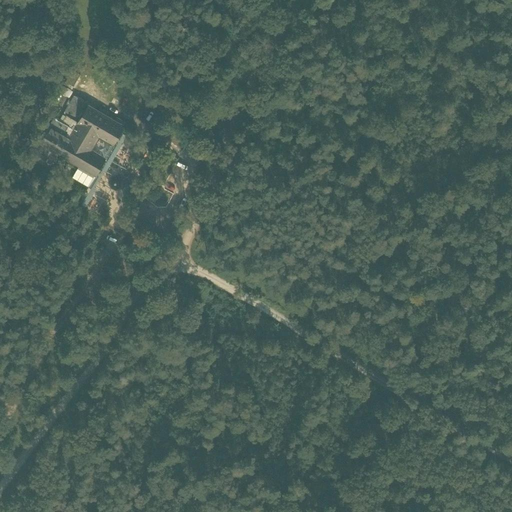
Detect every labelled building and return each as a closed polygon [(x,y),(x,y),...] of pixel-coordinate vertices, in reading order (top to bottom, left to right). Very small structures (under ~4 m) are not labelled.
[(60,75),(52,88),(58,91),(65,78),(60,75)] [(47,93),(54,97),(58,91),(52,88),(50,87),(47,93)] [(63,94),(58,91),(54,97),(60,100),(63,94)] [(57,120),(72,129),(83,109),(84,108),(69,99),(57,120)] [(90,179),(100,162),(85,154),(93,139),(108,148),(118,129),(83,109),(72,129),(66,139),(55,159),(90,179)] [(37,149),(55,159),(66,139),(57,135),(61,128),(54,124),(47,120),(32,146),(37,149)] [(72,129),(57,120),(54,124),(61,128),(57,135),(66,139),(72,129)] [(111,149),(108,148),(93,139),(85,154),(100,162),(102,164),(111,149)] [(42,162),(49,168),(52,164),(46,158),(42,162)] [(96,185),(84,204),(101,215),(113,196),(96,185)]
